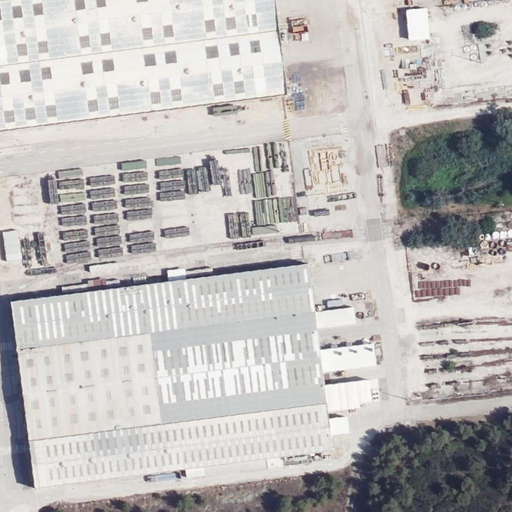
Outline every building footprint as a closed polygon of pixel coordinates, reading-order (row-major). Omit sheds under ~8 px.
[(275,0),(0,0),(0,130),(288,97),(275,0)] [(428,7),(407,8),(409,40),(430,38),(428,7)] [(7,260),(23,258),(19,229),(3,231),(7,260)] [(291,458),(331,453),(316,328),(355,324),(353,307),(314,312),(308,266),(9,301),(12,324),(32,488),(88,482),(123,478),(183,471),(201,469),(263,461),(291,458)] [(332,462),(331,453),(291,458),(292,466),(332,462)] [(264,470),(292,466),(291,458),(263,461),(264,470)] [(202,477),(264,470),(263,461),(201,469),(202,477)] [(202,477),(201,469),(183,471),(184,479),(202,477)]
